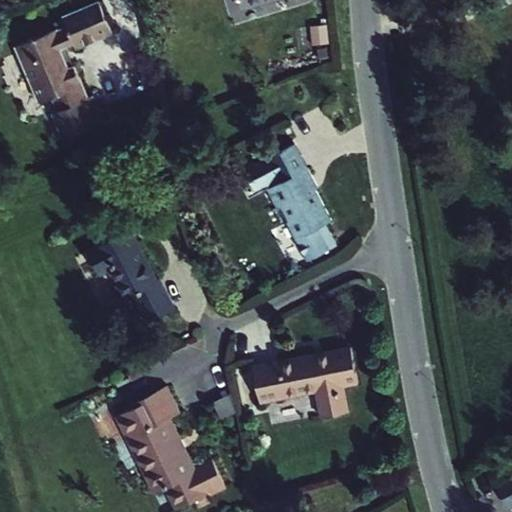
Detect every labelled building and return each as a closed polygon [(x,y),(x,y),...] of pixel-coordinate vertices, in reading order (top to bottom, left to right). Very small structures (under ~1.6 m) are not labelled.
[(241,0),(244,9),(275,0),(241,0)] [(79,50),(114,34),(102,3),(66,19),(69,28),(60,32),(59,30),(17,48),(42,105),(55,99),(75,91),(80,105),(91,101),(77,67),(72,69),(64,50),(76,45),(79,50)] [(55,99),(61,114),(80,105),(75,91),(55,99)] [(274,217),(284,236),(297,230),(303,242),(301,244),(311,263),(341,247),(331,228),(336,226),(313,183),(316,181),(299,149),(270,164),(248,175),(259,196),(272,189),(274,193),(271,194),(280,214),(274,217)] [(92,257),(103,279),(112,274),(127,304),(137,299),(152,328),(179,314),(164,284),(161,285),(135,235),(92,257)] [(355,352),(257,372),(264,408),(322,395),(327,421),(350,417),(345,390),(362,387),(355,352)] [(184,418),(171,392),(126,413),(133,428),(140,425),(145,437),(131,444),(144,470),(142,471),(156,500),(170,494),(178,511),(183,511),(228,491),(215,464),(199,472),(196,466),(191,468),(182,447),(186,446),(175,422),(184,418)] [(511,477),(499,484),(510,508),(511,507),(511,477)]
